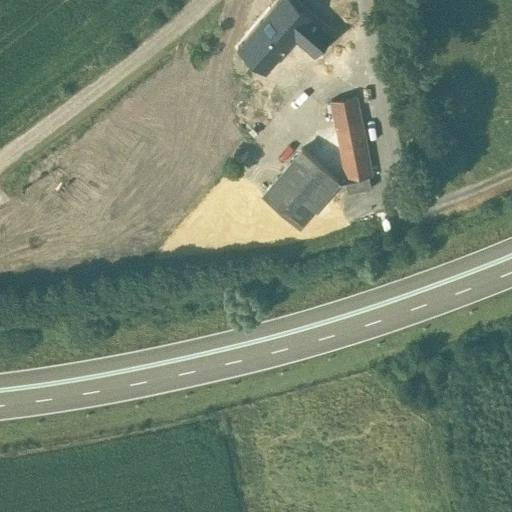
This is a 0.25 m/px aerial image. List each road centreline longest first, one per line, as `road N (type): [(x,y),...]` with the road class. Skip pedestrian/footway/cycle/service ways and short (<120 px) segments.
road 1 (trunk): [(511,250),(216,347),(0,386)]
road 2 (trunk): [(0,410),(221,369),(511,275)]
road 3 (unclassified): [(204,0),(0,161)]
road 4 (unclassified): [(365,0),(405,216)]
